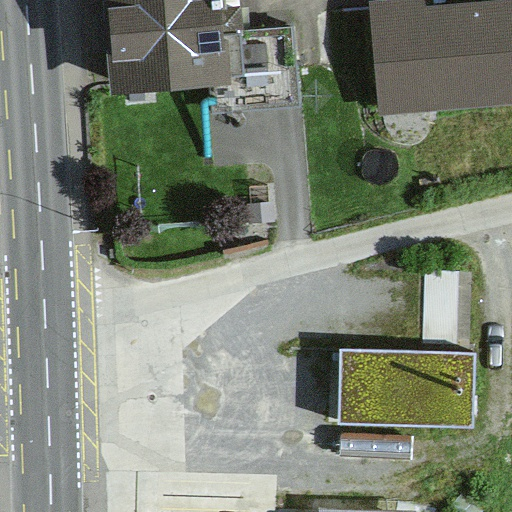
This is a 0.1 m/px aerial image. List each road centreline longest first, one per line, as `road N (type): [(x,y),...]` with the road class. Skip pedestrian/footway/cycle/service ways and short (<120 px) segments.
road 1 (residential): [(511,212),(46,342)]
road 2 (secondary): [(46,342),(31,0)]
road 3 (secondary): [(49,511),(46,342)]
